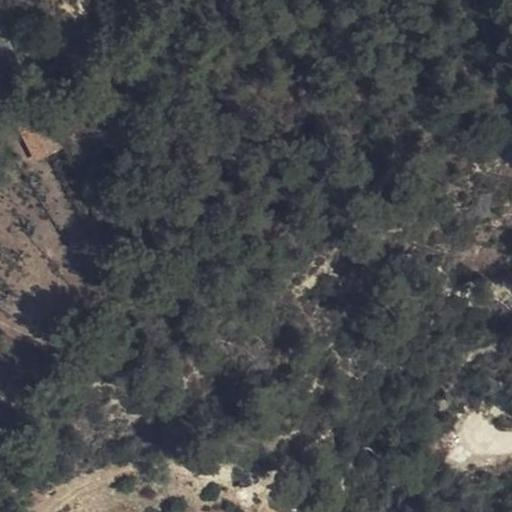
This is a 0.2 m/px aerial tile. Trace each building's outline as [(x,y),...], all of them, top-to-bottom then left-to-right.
[(0,54),(2,59),(7,57),(15,52),(2,27),(0,28),(0,54)] [(15,52),(7,57),(10,64),(19,60),(15,52)] [(39,101),(15,114),(39,160),(62,148),(39,101)] [(38,354),(2,337),(0,340),(0,356),(30,371),(38,354)] [(251,483),(258,493),(265,489),(258,478),(251,483)] [(257,496),(258,493),(251,483),(247,484),(243,484),(241,486),(239,489),(237,491),(238,495),(238,497),(239,500),(241,501),(244,503),(246,503),(250,504),(252,502),(254,500),(256,498),(257,496)]
